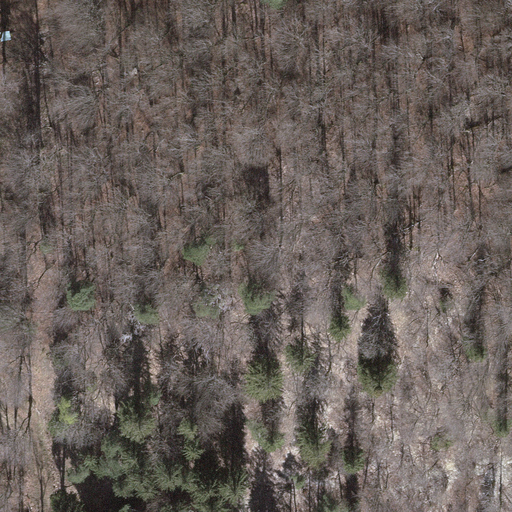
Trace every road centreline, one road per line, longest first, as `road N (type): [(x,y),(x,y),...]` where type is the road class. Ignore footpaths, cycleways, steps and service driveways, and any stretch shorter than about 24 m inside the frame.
road 1 (track): [(0,137),(28,0)]
road 2 (track): [(53,511),(50,474),(26,415),(0,394)]
